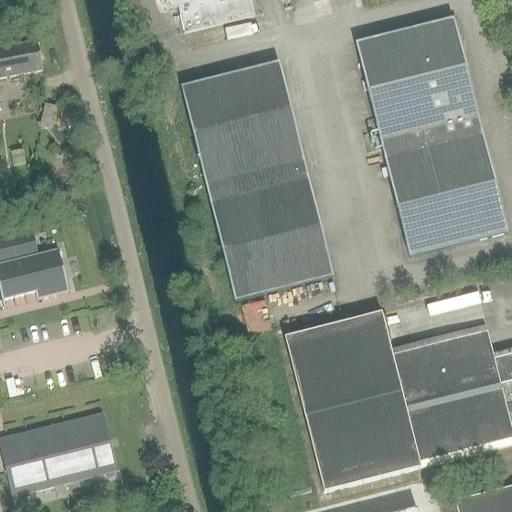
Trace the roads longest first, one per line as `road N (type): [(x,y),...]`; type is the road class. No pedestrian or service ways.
road 1 (unclassified): [(194,511),(65,0)]
road 2 (unclassified): [(158,75),(439,0)]
